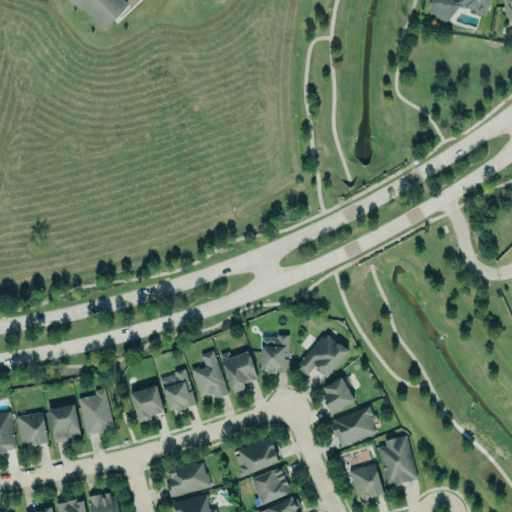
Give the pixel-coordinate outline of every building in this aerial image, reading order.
[(127,0),(129,2),(103,28),(81,5),(80,6),(74,0),(127,0)] [(489,0),(484,15),(473,11),(474,9),(465,6),(465,8),(457,6),(449,18),(443,20),(439,18),(428,8),(429,1),(429,0),(452,0),(454,1),(458,2),(458,0),(489,0)] [(501,0),(511,0),(511,19),(508,20),(507,14),(504,14),(501,0)] [(326,376),(349,350),(340,343),(337,342),(325,332),(295,366),(306,375),(315,364),(317,366),(316,368),(326,376)] [(276,333),(276,336),(273,336),(271,337),(262,336),(260,368),(267,369),(267,373),(276,373),(276,371),(288,372),(290,333),(276,333)] [(212,350),(228,393),(222,395),(216,398),(213,391),(200,396),(190,368),(198,365),(199,368),(205,366),(201,354),(212,350)] [(233,391),(220,354),(229,350),(231,357),(248,350),(257,377),(251,380),(243,382),(245,387),(233,391)] [(159,378),(169,410),(175,407),(177,411),(185,408),(184,406),(196,403),(185,367),(173,370),(174,374),(171,374),(169,375),(168,376),(167,376),(159,378)] [(330,412),(354,399),(341,376),(323,386),(326,392),(323,395),(326,399),(324,400),(330,412)] [(156,383),(129,391),(138,421),(151,418),(150,414),(161,411),(161,410),(164,409),(156,383)] [(85,435),(77,398),(95,394),(94,390),(104,387),(113,426),(102,428),(103,430),(85,435)] [(54,442),(47,408),(73,402),(80,433),(73,434),(73,435),(66,437),(67,439),(54,442)] [(331,419),(370,405),(373,414),(370,416),(376,432),(341,447),(337,436),(334,436),(333,430),(329,423),(333,421),(331,419)] [(15,447),(10,410),(0,411),(0,452),(5,452),(4,448),(15,447)] [(15,415),(20,443),(22,443),(22,442),(28,441),(28,446),(35,445),(37,443),(47,441),(42,411),(15,415)] [(417,478),(406,434),(384,440),(385,444),(378,446),(387,483),(389,484),(393,483),(394,481),(395,485),(401,483),(401,482),(417,478)] [(237,449),(239,454),(235,456),(242,475),(278,460),(273,447),(274,447),(272,441),(273,440),(271,435),(237,449)] [(168,468),(169,475),(168,476),(169,482),(166,483),(170,495),(210,485),(207,472),(205,472),(202,462),(196,463),(195,461),(168,468)] [(356,497),(363,495),(364,499),(383,493),(374,463),(348,471),(356,497)] [(290,490),(262,503),(251,478),(282,464),(288,476),(285,478),(287,481),(288,485),(290,490)] [(90,511),(118,511),(114,491),(87,497),(90,511)] [(174,511),(172,502),(206,493),(208,500),(207,500),(209,508),(215,507),(216,511),(174,511)] [(297,511),(256,511),(291,495),(293,499),(297,498),(300,506),(295,509),(296,511),(297,511)] [(55,504),(56,511),(85,511),(82,498),(55,504)] [(27,511),(51,511),(50,503),(37,506),(38,510),(27,511)]
